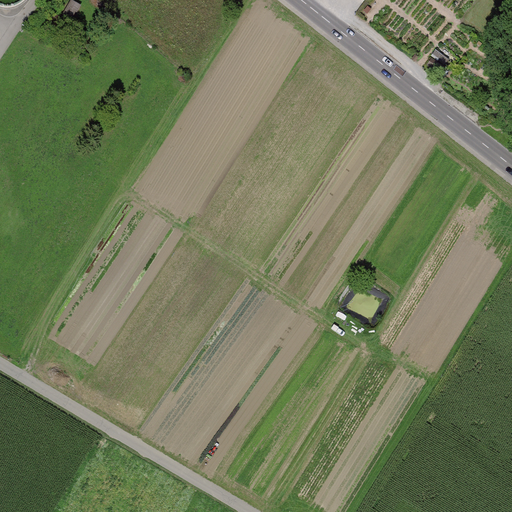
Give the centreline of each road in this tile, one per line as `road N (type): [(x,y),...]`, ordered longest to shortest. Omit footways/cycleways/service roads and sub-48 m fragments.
road 1 (residential): [(250,511),(0,361)]
road 2 (primary): [(305,0),(511,162)]
